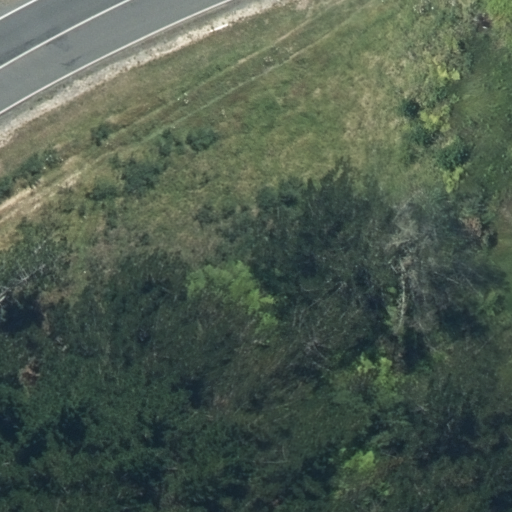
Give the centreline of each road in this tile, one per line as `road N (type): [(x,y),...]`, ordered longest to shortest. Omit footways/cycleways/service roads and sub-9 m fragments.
road 1 (track): [(0,242),(73,175),(341,0)]
road 2 (tertiary): [(139,0),(0,74)]
